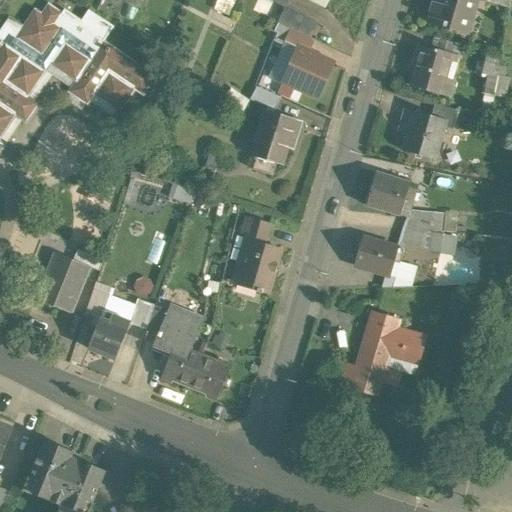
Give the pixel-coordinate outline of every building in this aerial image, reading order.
[(475,0),(435,0),(428,23),(466,34),(475,0)] [(34,9),(16,38),(6,31),(0,32),(0,43),(0,44),(0,153),(4,147),(0,143),(0,140),(15,117),(26,124),(39,104),(29,97),(49,66),(75,82),(68,93),(89,106),(95,96),(121,113),(134,92),(143,97),(157,75),(104,42),(114,27),(89,11),(82,22),(65,11),(63,14),(48,4),(42,14),(34,9)] [(318,22),(285,7),(277,23),(291,29),(310,38),(318,22)] [(310,38),(291,29),(285,43),(299,49),(309,53),(315,41),(310,38)] [(459,45),(439,40),(435,51),(456,57),(459,45)] [(456,57),(435,51),(435,52),(418,47),(414,61),(418,62),(411,86),(450,98),(455,82),(445,80),(450,62),(454,63),(456,57)] [(299,49),(284,82),(318,97),(332,64),(309,53),(299,49)] [(495,97),(502,55),(489,53),(482,94),(495,97)] [(280,97),(257,89),(250,101),(268,106),(266,111),(274,113),(280,97)] [(458,111),(434,105),(431,117),(444,121),(442,127),(453,130),(458,111)] [(431,117),(405,110),(399,132),(407,135),(403,151),(433,160),(442,127),(444,121),(431,117)] [(265,111),(251,155),(257,157),(253,169),(272,175),(276,163),(282,165),(296,121),(274,113),(266,111),(265,111)] [(149,167),(133,162),(130,171),(146,176),(149,167)] [(388,178),(376,174),(366,207),(399,217),(409,184),(399,181),(400,175),(390,172),(388,178)] [(211,185),(195,180),(192,190),(208,195),(211,185)] [(270,226),(245,219),(241,233),(250,236),(265,240),(270,226)] [(465,223),(457,222),(456,233),(464,234),(465,223)] [(265,240),(250,236),(236,285),(257,290),(256,293),(262,294),(263,292),(269,294),(282,251),(264,246),(265,240)] [(403,250),(363,239),(355,267),(389,277),(394,261),(400,263),(403,250)] [(73,262),(90,269),(98,272),(102,260),(77,250),(73,262)] [(73,262),(54,255),(36,301),(71,315),(90,269),(73,262)] [(430,268),(419,265),(417,272),(428,275),(430,268)] [(168,311),(156,307),(146,331),(158,335),(168,311)] [(186,319),(168,311),(158,335),(153,348),(154,349),(155,348),(171,354),(176,343),(189,349),(188,350),(191,352),(203,321),(188,314),(186,319)] [(357,368),(351,389),(376,397),(388,357),(417,366),(425,338),(396,330),(399,321),(374,314),(357,368)] [(117,321),(102,315),(88,350),(114,361),(129,324),(118,319),(117,321)] [(171,354),(161,379),(171,383),(172,381),(189,388),(202,356),(191,352),(188,350),(189,349),(176,343),(171,354)] [(216,362),(202,356),(189,388),(207,396),(206,398),(216,402),(231,365),(217,360),(216,362)] [(357,368),(345,364),(338,385),(351,389),(357,368)] [(12,429),(0,424),(0,459),(12,429)] [(73,453),(44,441),(24,491),(62,506),(59,511),(89,511),(105,472),(71,458),(73,453)] [(1,511),(10,491),(0,488),(0,511),(1,511)]
